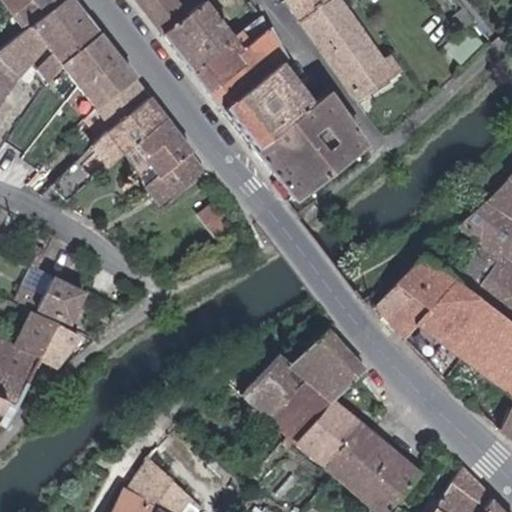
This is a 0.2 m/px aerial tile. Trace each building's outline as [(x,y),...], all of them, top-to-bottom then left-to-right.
[(80,16),(68,0),(59,0),(26,28),(0,48),(0,104),(17,69),(45,45),(80,16)] [(59,0),(1,0),(26,28),(59,0)] [(135,0),(159,31),(199,1),(200,0),(135,0)] [(334,0),(291,0),(306,20),(334,0)] [(396,76),(343,0),(334,0),(306,20),(362,100),(396,76)] [(199,1),(159,31),(187,68),(227,38),(199,1)] [(94,35),(80,16),(45,45),(59,63),(94,35)] [(227,38),(187,68),(211,101),(273,55),(282,48),(258,16),(227,38)] [(463,27),(446,49),(461,60),(477,38),(463,27)] [(59,63),(94,106),(128,78),(94,35),(59,63)] [(306,100),(273,55),(211,101),(245,145),(306,100)] [(128,78),(94,106),(110,126),(145,98),(128,78)] [(306,100),(245,145),(283,197),(357,141),(319,90),(306,100)] [(120,151),(161,118),(145,98),(110,126),(103,132),(119,152),(120,151)] [(187,151),(161,118),(120,151),(147,183),(187,151)] [(202,170),(187,151),(147,183),(162,202),(202,170)] [(50,186),(65,199),(93,175),(82,164),(83,163),(78,158),(50,186)] [(511,175),(481,206),(440,246),(419,267),(447,287),(452,280),(461,286),(455,293),(511,334),(511,175)] [(211,233),(224,225),(210,203),(197,210),(211,233)] [(447,287),(419,267),(396,288),(376,309),(406,340),(417,329),(511,394),(511,334),(455,293),(447,287)] [(82,290),(49,275),(35,304),(67,320),(82,290)] [(447,287),(455,293),(461,286),(452,280),(447,287)] [(7,347),(0,343),(0,393),(11,399),(32,359),(54,371),(74,333),(27,308),(7,347)] [(329,331),(293,368),(307,381),(271,420),(297,442),(335,401),(356,380),(364,387),(373,376),(329,331)] [(293,368),(282,358),(279,357),(243,397),(271,420),(307,381),(293,368)] [(511,440),(511,400),(510,403),(483,385),(470,407),(500,432),(511,440)] [(335,401),(297,442),(322,464),(360,422),(335,401)] [(360,422),(322,464),(378,511),(384,511),(398,497),(400,499),(421,474),(360,422)] [(157,511),(160,506),(174,511),(182,511),(184,509),(189,498),(171,482),(149,462),(130,489),(124,488),(112,511),(157,511)] [(505,511),(491,497),(459,469),(429,511),(505,511)] [(390,511),(410,511),(399,502),(390,511)]
